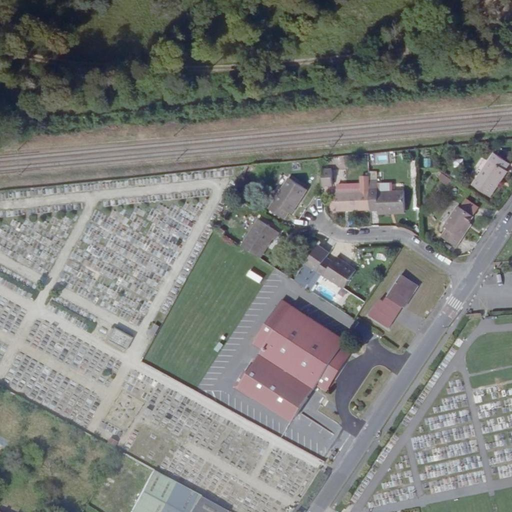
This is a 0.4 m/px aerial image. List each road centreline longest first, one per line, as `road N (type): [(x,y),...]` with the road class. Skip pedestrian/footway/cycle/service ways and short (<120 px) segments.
road 1 (residential): [(315,511),(466,283)]
road 2 (residential): [(310,221),(337,238),(395,235),(466,283)]
